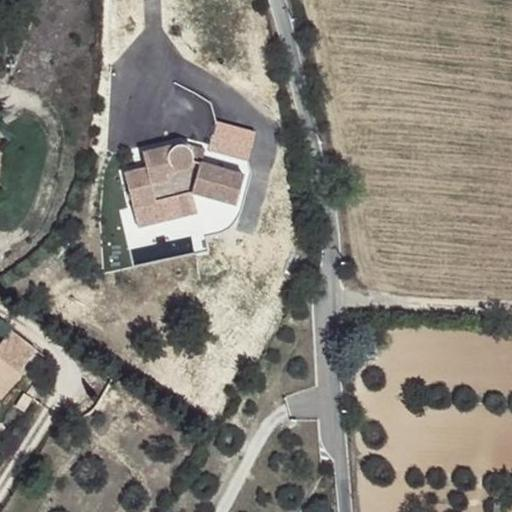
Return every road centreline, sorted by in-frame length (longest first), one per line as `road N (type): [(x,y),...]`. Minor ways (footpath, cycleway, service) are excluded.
road 1 (residential): [(345,511),(320,192),(274,0)]
road 2 (track): [(511,300),(365,287),(326,296)]
